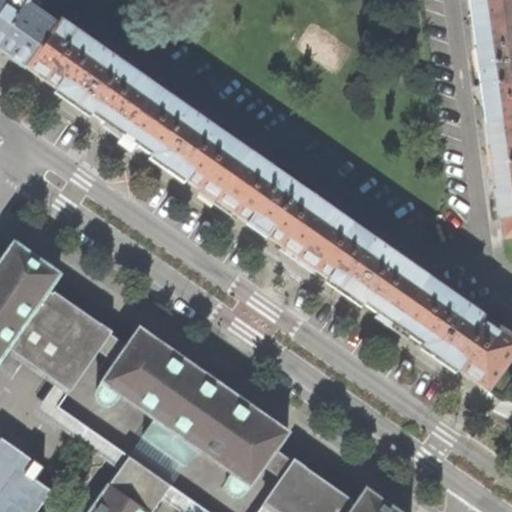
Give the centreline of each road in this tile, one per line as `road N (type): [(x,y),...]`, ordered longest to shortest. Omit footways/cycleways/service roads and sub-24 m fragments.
road 1 (secondary): [(39,166),(64,205),(473,492)]
road 2 (secondary): [(487,467),(81,180),(39,166)]
